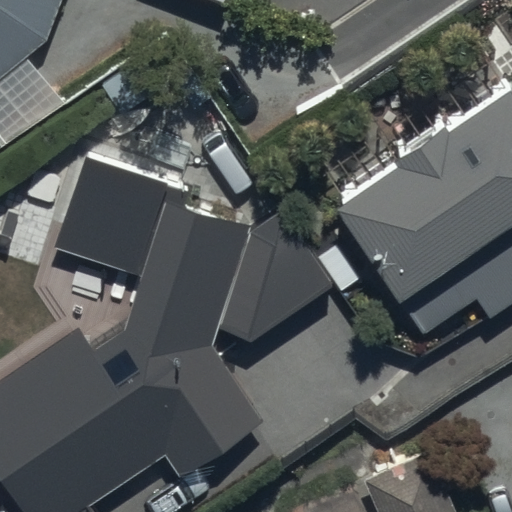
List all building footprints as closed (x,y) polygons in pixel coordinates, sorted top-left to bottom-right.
[(0,0),(0,75),(48,37),(60,0),(0,0)] [(200,0),(227,11),(231,0),(200,0)] [(511,90),(504,78),(336,190),(416,310),(406,317),(435,361),(511,310),(511,90)] [(169,464),(183,484),(269,428),(217,350),(227,316),(250,351),(338,293),(287,216),(248,242),(252,229),(173,207),(187,165),(104,137),(64,254),(147,282),(133,332),(98,355),(83,333),(0,388),(0,472),(26,511),(97,511),(169,464)] [(453,511),(454,511),(431,461),(371,487),(382,511),(453,511)]
